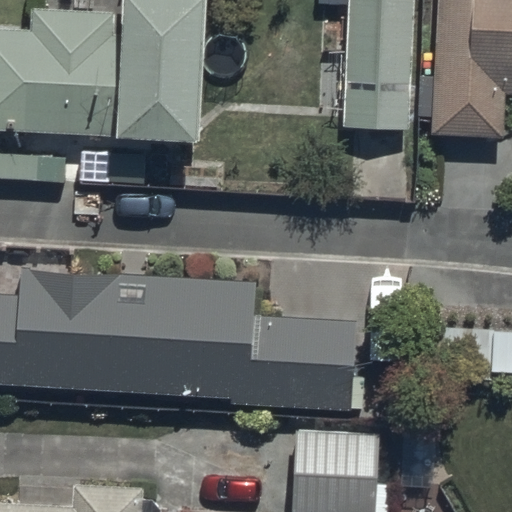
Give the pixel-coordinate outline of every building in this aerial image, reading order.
[(410,0),(344,0),(340,116),(405,119),(410,0)] [(502,97),(511,97),(511,0),(440,0),(430,136),(499,142),(502,97)] [(0,130),(206,141),(212,15),(0,4),(0,130)] [(17,285),(0,283),(0,374),(227,383),(227,396),(349,401),(353,307),(250,303),(251,269),(99,264),(99,260),(18,257),(17,285)] [(511,320),(402,317),(401,373),(511,375),(511,320)] [(375,424),(291,418),(289,502),(373,505),(375,424)] [(66,493),(0,489),(0,511),(157,511),(158,497),(149,488),(139,487),(139,475),(67,472),(66,493)] [(454,511),(441,488),(414,488),(414,511),(454,511)]
